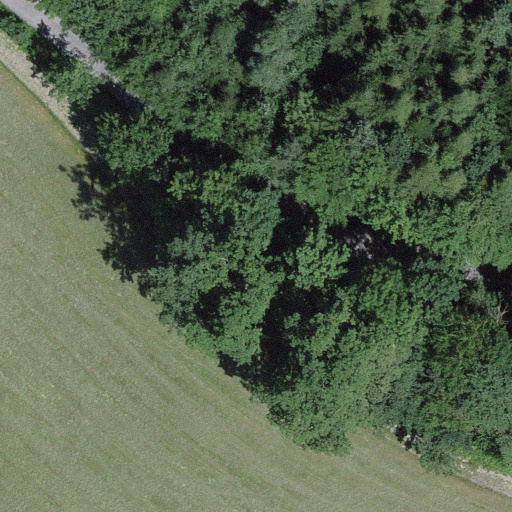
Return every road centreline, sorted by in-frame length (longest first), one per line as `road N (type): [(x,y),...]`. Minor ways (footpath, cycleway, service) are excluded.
road 1 (track): [(511,485),(425,453),(258,352),(158,238),(49,91),(0,46)]
road 2 (track): [(13,0),(208,156),(325,231),(467,276),(511,277)]
